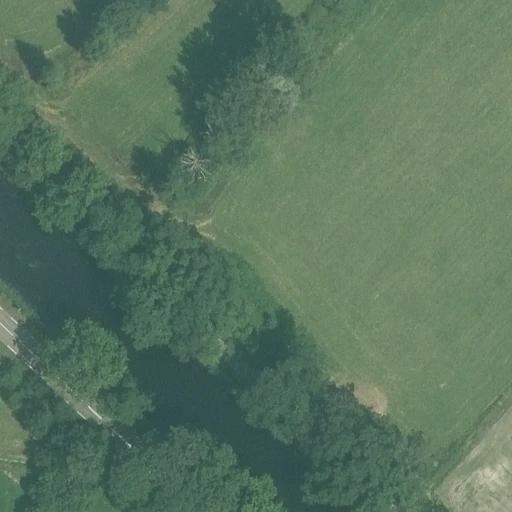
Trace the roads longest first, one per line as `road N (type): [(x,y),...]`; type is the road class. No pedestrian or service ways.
road 1 (unclassified): [(390,511),(0,141)]
road 2 (secondary): [(197,511),(0,324)]
